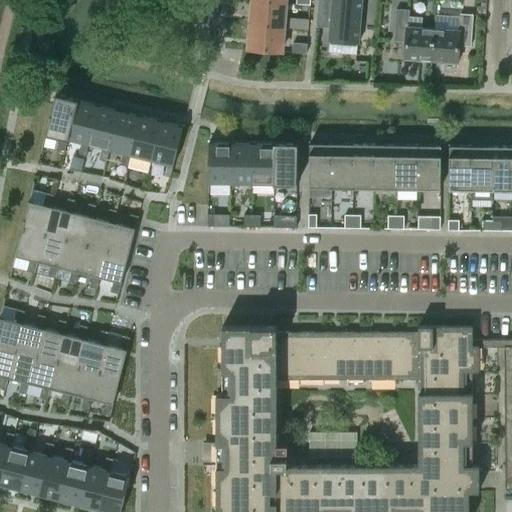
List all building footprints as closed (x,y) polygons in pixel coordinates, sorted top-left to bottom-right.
[(254,0),(252,24),(285,27),(287,3),(254,0)] [(357,43),(360,0),(318,0),(316,26),(331,27),(329,40),(357,43)] [(406,57),(432,59),(435,27),(421,26),(422,17),(410,17),(411,8),(397,7),(395,39),(407,40),(406,57)] [(435,27),(432,59),(459,62),(460,45),(472,46),(474,14),(461,12),(460,29),(435,27)] [(283,51),(285,27),(252,24),(250,48),(283,51)] [(309,43),(308,43),(294,42),(294,51),(308,52),(309,43)] [(55,94),(45,134),(60,137),(57,149),(65,151),(68,139),(78,99),(55,94)] [(78,99),(68,139),(81,143),(78,154),(86,156),(89,145),(99,105),(78,99)] [(99,105),(89,145),(102,148),(99,160),(107,161),(110,150),(120,110),(99,105)] [(120,110),(110,150),(123,153),(120,165),(128,167),(131,155),(141,115),(120,110)] [(141,115),(131,155),(144,158),(141,170),(149,172),(152,160),(162,121),(141,115)] [(162,121),(152,160),(165,164),(163,176),(170,178),(183,126),(162,121)] [(333,142),(311,141),(310,195),(332,196),(333,185),(332,185),(333,142)] [(209,142),(208,183),(231,183),(232,142),(209,142)] [(232,142),(231,183),(253,184),(253,142),(232,142)] [(253,142),(253,184),(274,184),(275,143),(253,142)] [(355,142),(333,142),(332,185),(333,185),(354,185),(355,142)] [(377,143),(355,142),(354,185),(376,186),(377,143)] [(275,143),(274,184),(297,185),(297,143),(275,143)] [(399,143),(377,143),(376,186),(398,186),(399,143)] [(421,143),(399,143),(398,186),(420,186),(421,143)] [(442,144),(421,143),(420,186),(442,187),(442,144)] [(450,187),(472,187),(473,144),(461,144),(461,146),(451,145),(450,187)] [(494,188),(495,145),(473,144),(472,187),(472,198),(494,199),(494,188)] [(494,188),(511,188),(511,145),(495,145),(494,188)] [(23,219),(21,228),(22,228),(44,234),(51,207),(54,195),(46,193),(43,205),(29,201),(24,219),(23,219)] [(51,207),(44,234),(65,239),(72,212),(75,200),(67,198),(64,210),(51,207)] [(72,212),(65,239),(86,244),(93,217),(96,205),(88,203),(85,215),(72,212)] [(93,217),(86,244),(107,250),(114,222),(117,211),(109,209),(106,220),(93,217)] [(317,213),(309,213),(309,226),(317,226),(317,213)] [(354,213),(346,213),(345,226),(353,227),(354,213)] [(362,214),(354,213),(353,227),(361,227),(362,214)] [(114,222),(107,250),(129,255),(138,216),(130,214),(127,226),(114,222)] [(208,214),(208,226),(216,226),(216,214),(208,214)] [(397,214),(389,214),(389,227),(397,227),(397,214)] [(405,214),(397,214),(397,227),(405,228),(405,214)] [(244,215),(244,227),(252,227),(252,215),(244,215)] [(252,215),(252,227),(260,227),(260,215),(252,215)] [(441,215),(433,215),(433,228),(441,228),(441,215)] [(288,216),(288,228),(296,228),(296,216),(288,216)] [(460,229),(460,219),(449,219),(449,229),(460,229)] [(483,229),(493,229),(493,219),(483,219),(483,229)] [(493,219),(493,229),(503,229),(504,219),(493,219)] [(22,228),(15,255),(30,259),(27,271),(34,273),(37,261),(44,234),(22,228)] [(44,234),(37,261),(51,264),(48,276),(55,278),(58,266),(65,239),(44,234)] [(65,239),(58,266),(72,270),(69,281),(76,283),(79,272),(86,244),(65,239)] [(86,244),(79,272),(92,275),(90,286),(97,288),(100,277),(107,250),(86,244)] [(107,250),(100,277),(114,280),(111,292),(119,294),(129,255),(107,250)] [(0,346),(15,350),(22,323),(25,311),(17,309),(14,321),(0,317),(0,346)] [(22,323),(15,350),(36,355),(43,328),(46,316),(38,314),(35,326),(22,323)] [(43,328),(36,355),(57,360),(64,333),(67,321),(59,320),(56,331),(43,328)] [(474,463),(474,369),(477,369),(478,345),(497,346),(497,338),(474,338),(474,324),(420,324),(420,330),(277,331),(277,325),(223,325),(224,392),(217,391),(217,511),(470,511),(470,489),(480,489),(480,463),(474,463)] [(64,333),(57,360),(78,366),(85,339),(88,327),(80,325),(77,337),(64,333)] [(85,339),(78,366),(99,371),(106,344),(109,332),(101,330),(98,342),(85,339)] [(106,344),(99,371),(120,376),(130,337),(122,335),(119,347),(106,344)] [(511,338),(497,338),(497,346),(504,346),(505,488),(511,487),(511,338)] [(0,346),(0,375),(0,377),(0,387),(5,389),(8,377),(15,350),(0,346)] [(15,350),(8,377),(21,381),(18,392),(26,394),(29,382),(36,355),(15,350)] [(36,355),(29,382),(42,386),(39,397),(47,399),(50,388),(57,360),(36,355)] [(57,360),(50,388),(63,391),(60,403),(68,405),(71,393),(78,366),(57,360)] [(78,366),(71,393),(84,396),(81,408),(89,410),(92,398),(99,371),(78,366)] [(99,371),(92,398),(105,402),(102,413),(110,415),(120,376),(99,371)] [(0,442),(0,485),(2,486),(12,445),(15,434),(7,432),(4,444),(0,442)] [(12,445),(2,486),(21,491),(31,450),(34,439),(26,437),(23,449),(12,445)] [(31,450),(21,491),(41,496),(51,456),(54,444),(46,442),(43,454),(31,450)] [(51,456),(41,496),(61,501),(71,461),(74,449),(66,447),(63,459),(51,456)] [(71,461),(61,501),(81,506),(91,466),(94,454),(86,452),(83,464),(71,461)] [(91,466),(81,506),(100,511),(110,471),(113,459),(106,457),(103,469),(91,466)] [(110,471),(100,511),(105,511),(120,511),(133,464),(125,462),(122,474),(110,471)]
